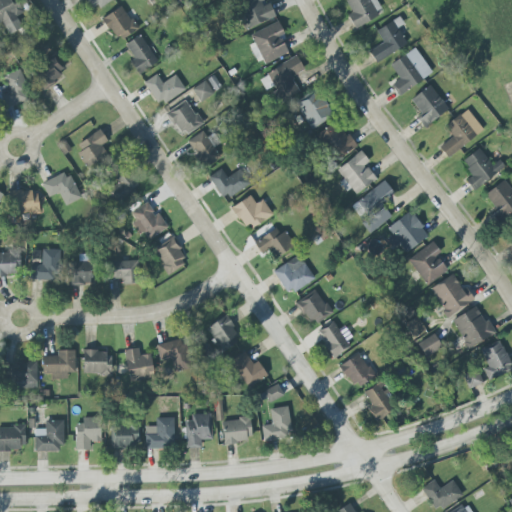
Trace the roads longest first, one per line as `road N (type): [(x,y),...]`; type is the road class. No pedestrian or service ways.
road 1 (residential): [(49,0),(398,511)]
road 2 (tertiary): [(511,396),(399,439),(274,467),(0,478)]
road 3 (tertiary): [(0,500),(191,496),(307,482),(400,460),(511,418)]
road 4 (residential): [(302,0),(347,78),(511,299)]
road 5 (residential): [(35,318),(147,314),(235,271)]
